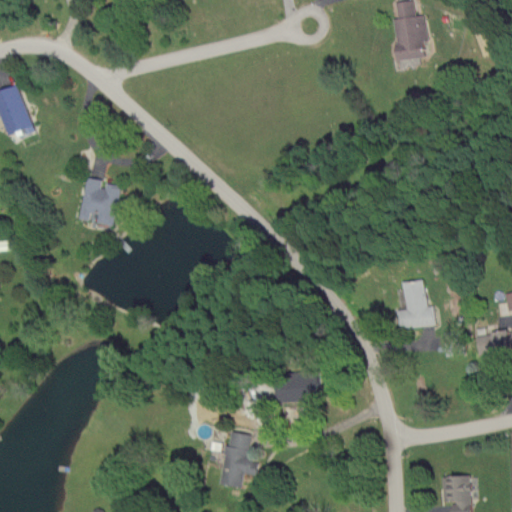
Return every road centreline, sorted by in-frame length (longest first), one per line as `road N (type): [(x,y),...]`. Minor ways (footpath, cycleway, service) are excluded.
road 1 (residential): [(394,511),(389,436),(355,324),(286,247),(64,52),(31,42),(0,48)]
road 2 (residential): [(94,78),(310,23)]
road 3 (residential): [(511,417),(389,436)]
